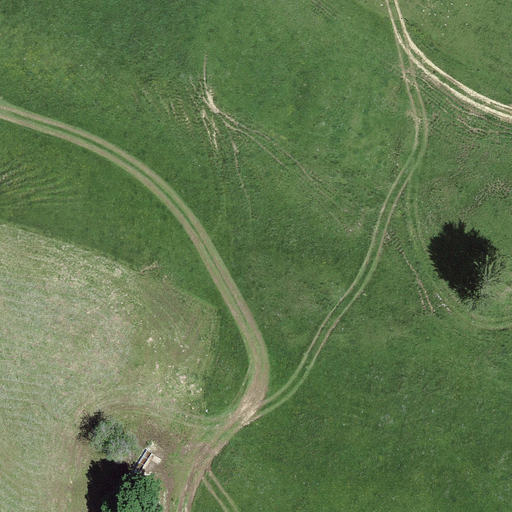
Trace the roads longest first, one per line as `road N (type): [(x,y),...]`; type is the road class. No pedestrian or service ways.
road 1 (track): [(391,0),(423,125),(415,230),(462,313),(478,322),(511,322)]
road 2 (track): [(399,27),(425,67),(511,117)]
